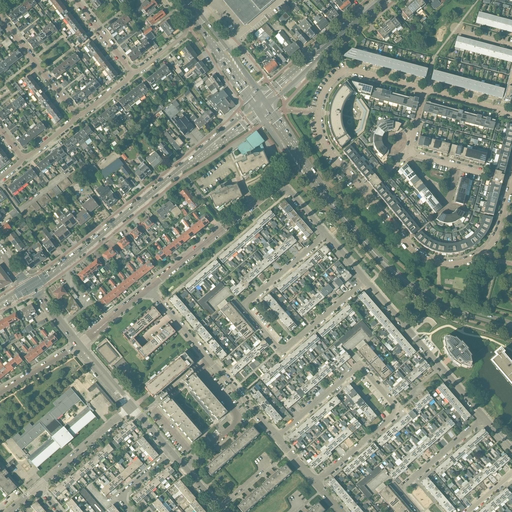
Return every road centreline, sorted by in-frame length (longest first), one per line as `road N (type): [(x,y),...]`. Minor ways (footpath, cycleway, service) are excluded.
road 1 (residential): [(361,190),(418,255),(448,263),(473,257),(493,240),(511,183)]
road 2 (residential): [(424,89),(347,69),(324,91),(321,136),(361,190)]
road 3 (secondary): [(30,286),(187,163)]
road 4 (residential): [(483,417),(364,280)]
road 5 (residential): [(148,287),(278,185)]
road 6 (residential): [(275,436),(358,368),(395,410)]
road 7 (residential): [(280,347),(246,304),(326,234)]
road 8 (residential): [(184,469),(239,419),(199,370),(210,361)]
road 9 (residential): [(420,511),(403,486),(483,417)]
road 10 (primary): [(393,272),(432,301),(511,328)]
road 11 (primary): [(340,214),(267,105)]
road 12 (primary): [(258,112),(340,214)]
road 13 (primary): [(511,323),(445,302),(393,272)]
road 14 (residential): [(77,116),(0,17)]
road 15 (residential): [(38,486),(130,406)]
